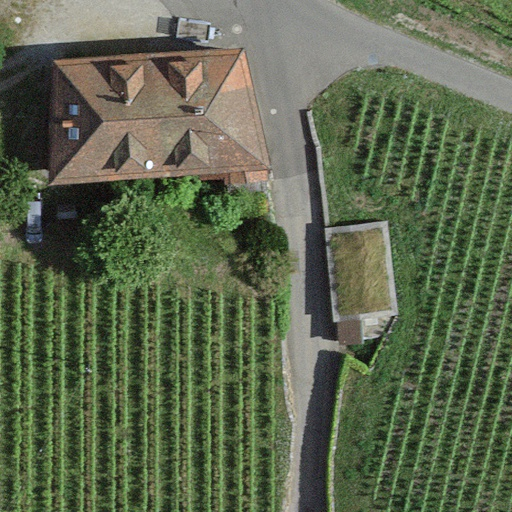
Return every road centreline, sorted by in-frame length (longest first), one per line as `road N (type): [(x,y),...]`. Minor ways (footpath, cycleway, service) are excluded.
road 1 (unclassified): [(305,511),(305,223),(258,0)]
road 2 (track): [(260,8),(380,43),(511,95)]
